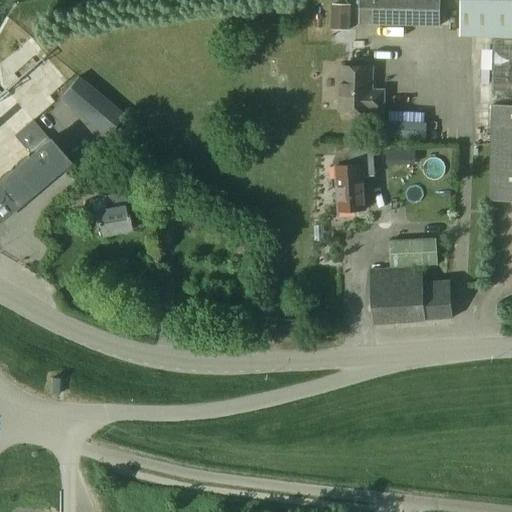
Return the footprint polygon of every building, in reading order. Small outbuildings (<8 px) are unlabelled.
[(440,26),(440,0),(359,0),(359,24),(440,26)] [(485,36),(486,0),(461,0),(460,35),(485,36)] [(511,0),(486,0),(485,36),(511,37),(511,0)] [(493,94),(511,94),(511,39),(493,39),(491,91),(493,91),(493,94)] [(383,110),(383,90),(371,90),(372,67),(340,66),(339,110),(371,111),(371,110),(383,110)] [(105,137),(123,116),(78,77),(60,98),(105,137)] [(511,94),(493,94),(489,200),(511,200),(511,94)] [(0,220),(68,163),(32,121),(14,136),(30,155),(0,180),(0,220)] [(338,211),(365,209),(363,176),(374,176),(372,150),(348,152),(349,165),(335,166),(338,211)] [(131,230),(123,193),(103,197),(105,209),(94,211),(94,212),(92,212),(92,215),(94,214),(99,237),(131,230)] [(390,267),(437,264),(436,239),(388,241),(390,267)] [(422,282),(422,280),(421,266),(369,269),(373,324),(452,318),(449,280),(422,282)] [(59,395),(59,381),(59,378),(51,378),(50,395),(59,395)]
